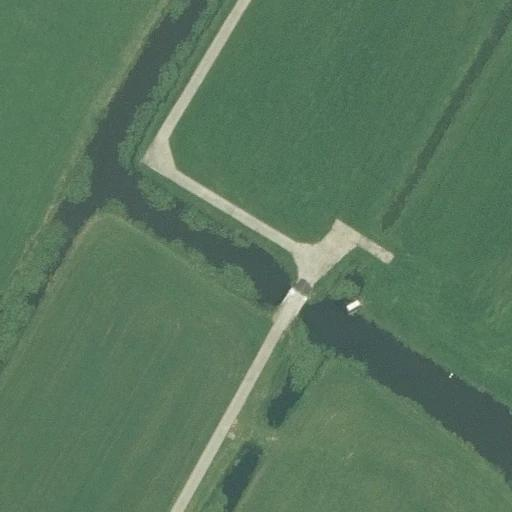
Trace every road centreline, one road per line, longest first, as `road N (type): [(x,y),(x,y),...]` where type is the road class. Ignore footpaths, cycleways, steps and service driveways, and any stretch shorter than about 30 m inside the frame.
road 1 (track): [(173,511),(306,278),(340,234),(386,261)]
road 2 (track): [(316,266),(167,175),(158,146),(245,0)]
